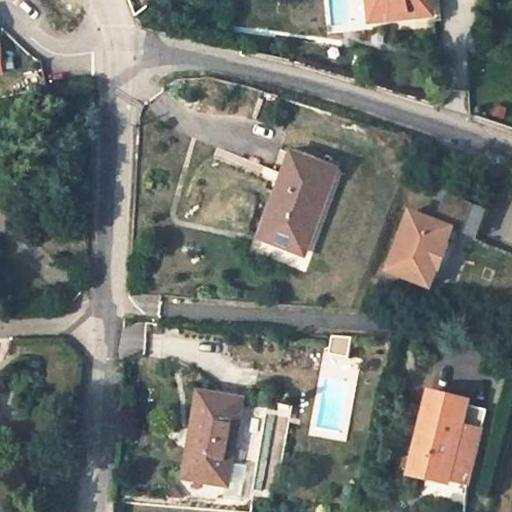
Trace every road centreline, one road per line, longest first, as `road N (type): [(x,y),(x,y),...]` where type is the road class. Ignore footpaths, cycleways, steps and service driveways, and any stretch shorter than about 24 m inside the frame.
road 1 (residential): [(90,511),(116,51)]
road 2 (residential): [(116,51),(309,85),(511,153)]
road 3 (residential): [(0,4),(44,44),(116,51)]
